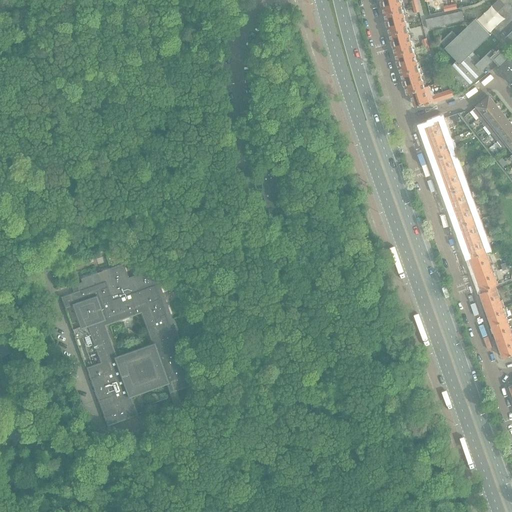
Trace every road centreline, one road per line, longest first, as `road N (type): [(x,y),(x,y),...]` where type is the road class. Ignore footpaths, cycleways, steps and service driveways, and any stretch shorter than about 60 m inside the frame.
road 1 (secondary): [(321,0),(499,511)]
road 2 (secondary): [(511,499),(339,0)]
road 3 (residential): [(494,377),(404,121)]
road 4 (residential): [(404,121),(369,0)]
